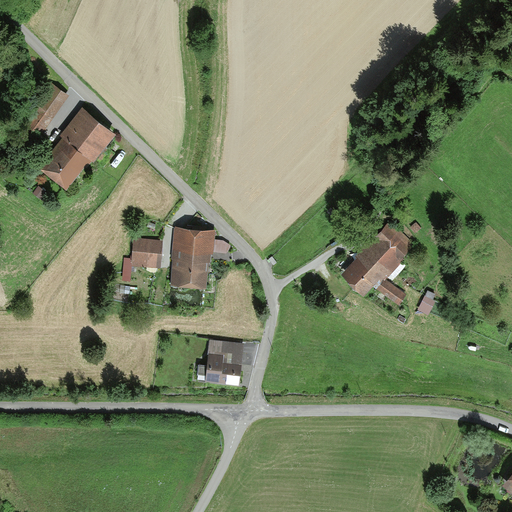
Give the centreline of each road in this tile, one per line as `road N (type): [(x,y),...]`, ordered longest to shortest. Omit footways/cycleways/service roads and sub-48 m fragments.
road 1 (unclassified): [(511,432),(448,413),(0,408)]
road 2 (track): [(272,289),(257,261),(0,10)]
road 3 (track): [(197,511),(250,410),(272,289)]
road 4 (track): [(272,289),(379,211)]
